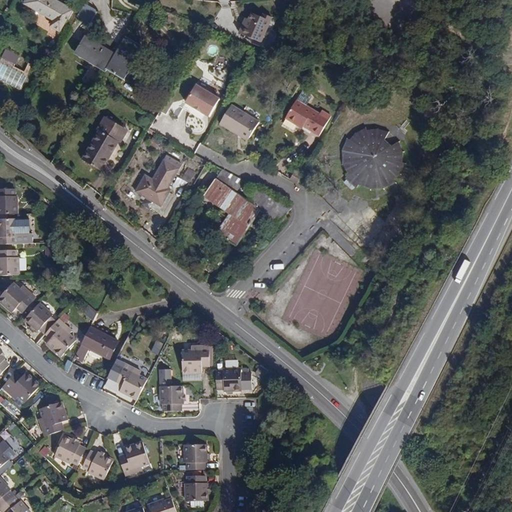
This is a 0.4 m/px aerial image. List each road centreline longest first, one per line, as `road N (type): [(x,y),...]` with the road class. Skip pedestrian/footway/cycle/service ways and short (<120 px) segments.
road 1 (secondary): [(361,511),(511,200)]
road 2 (residential): [(0,325),(58,379),(157,430),(231,431),(230,511)]
road 3 (secondary): [(511,193),(347,488)]
road 4 (secondary): [(420,511),(354,427),(221,311)]
road 5 (secondary): [(221,311),(0,141)]
road 6 (residential): [(247,165),(319,210),(221,311)]
